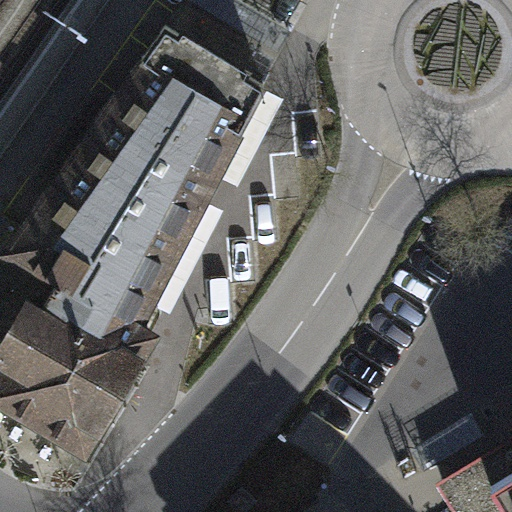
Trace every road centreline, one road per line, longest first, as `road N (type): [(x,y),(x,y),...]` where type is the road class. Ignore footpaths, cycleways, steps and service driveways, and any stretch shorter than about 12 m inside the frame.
road 1 (tertiary): [(147,511),(297,331),(350,254),(410,138)]
road 2 (tertiary): [(376,0),(360,46),(365,82),(383,114),(410,138)]
